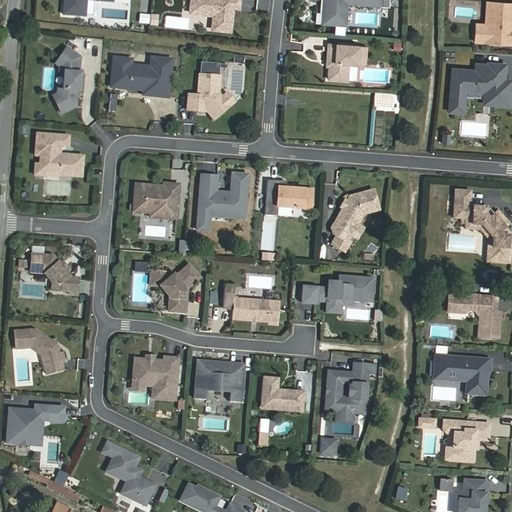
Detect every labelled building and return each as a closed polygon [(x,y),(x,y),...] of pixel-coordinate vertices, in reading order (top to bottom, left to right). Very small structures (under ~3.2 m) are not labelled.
[(64,0),(64,17),(86,18),(87,1),(115,3),(114,0),(64,0)] [(241,0),(190,0),(189,12),(214,15),(212,31),(233,33),(235,13),(240,12),(241,0)] [(379,0),(324,0),(323,16),(320,16),(317,16),(316,26),(335,27),(336,13),(342,13),(347,9),(347,6),(366,7),(366,5),(379,6),(379,0)] [(485,28),(476,28),(475,46),(511,48),(511,7),(495,6),(493,29),(485,28)] [(493,29),(495,6),(487,6),(485,28),(493,29)] [(345,28),(347,9),(342,13),(336,13),(335,27),(345,28)] [(146,27),(147,19),(139,18),(138,26),(146,27)] [(36,36),(27,35),(27,42),(35,43),(36,36)] [(358,68),(359,49),(328,47),(326,65),(329,66),(329,69),(328,82),(347,84),(348,67),(358,68)] [(80,61),(67,52),(56,67),(60,70),(60,75),(65,75),(63,93),(58,92),(58,97),(54,99),(62,116),(77,109),(78,95),(80,95),(82,76),(79,76),(75,76),(76,68),(80,61)] [(154,88),(153,99),(168,100),(172,63),(151,61),(150,71),(131,68),(131,63),(114,61),(112,79),(129,81),(128,89),(144,91),(144,87),(154,88)] [(504,84),(505,69),(488,68),(487,70),(476,69),(475,75),(452,74),(452,84),(454,84),(454,91),(451,90),(449,116),(463,117),(465,95),(485,96),(493,97),(492,109),(503,109),(503,107),(509,107),(510,94),(507,93),(507,85),(504,84)] [(143,98),(153,99),(154,88),(144,87),(144,91),(128,89),(129,81),(112,79),(111,90),(144,94),(143,98)] [(214,123),(229,110),(222,101),(218,97),(220,80),(200,79),(198,99),(189,99),(188,114),(197,114),(197,111),(205,112),(214,123)] [(391,98),(391,103),(381,102),(381,97),(374,96),(373,110),(398,112),(399,98),(391,98)] [(485,96),(484,108),(492,109),(493,97),(485,96)] [(222,101),(229,110),(234,105),(227,97),(222,101)] [(82,179),(83,159),(67,158),(67,160),(60,159),(60,157),(61,149),(68,149),(69,139),(37,136),(36,158),(41,158),(40,168),(45,174),(60,175),(59,177),(82,179)] [(443,138),(442,148),(450,149),(450,139),(443,138)] [(35,167),(35,177),(45,178),(45,174),(40,168),(35,167)] [(221,176),(200,174),(196,232),(211,233),(212,220),(247,222),(250,174),(231,172),(230,190),(220,190),(221,176)] [(171,198),(179,198),(180,187),(165,186),(164,189),(172,190),(171,198)] [(167,221),(177,222),(179,198),(171,198),(172,190),(164,189),(159,188),(157,191),(150,190),(148,188),(136,187),(134,214),(151,216),(151,212),(168,213),(167,221)] [(278,190),(276,210),(311,213),(313,193),(278,190)] [(379,212),(373,193),(350,199),(347,204),(348,207),(346,210),(343,211),(332,231),(333,236),(337,238),(332,247),(345,254),(350,245),(348,243),(351,238),(357,227),(363,216),(379,212)] [(495,266),(510,267),(510,258),(507,258),(507,252),(511,252),(511,239),(505,239),(501,234),(507,229),(507,225),(500,217),(495,217),(490,222),(486,217),(487,210),(470,209),(471,194),(456,193),(454,221),(466,222),(466,232),(473,232),(473,228),(482,228),(493,241),(492,251),(496,251),(495,266)] [(255,206),(270,207),(271,198),(256,197),(255,206)] [(167,221),(168,213),(151,212),(151,216),(151,219),(167,221)] [(363,231),(357,227),(351,238),(357,241),(363,231)] [(487,265),(495,266),(496,251),(492,251),(493,241),(482,228),(473,228),(473,232),(481,233),(489,242),(487,265)] [(54,259),(32,257),(31,276),(45,277),(53,286),(58,287),(61,290),(60,294),(70,295),(70,298),(78,299),(80,281),(72,280),(65,273),(61,267),(54,259)] [(134,261),(133,271),(148,272),(149,263),(134,261)] [(168,314),(185,315),(186,302),(182,301),(183,295),(187,291),(200,281),(189,268),(175,280),(173,278),(170,280),(166,276),(159,275),(157,289),(160,289),(169,302),(168,314)] [(157,289),(159,275),(151,274),(150,288),(157,289)] [(305,289),(303,305),(317,306),(318,303),(329,304),(337,305),(339,301),(352,302),(372,304),(374,281),(341,278),(340,284),(330,284),(329,291),(305,289)] [(58,287),(53,286),(52,294),(60,294),(61,290),(58,287)] [(278,328),(280,305),(234,301),(235,289),(225,288),(223,311),(233,311),(232,322),(268,325),(268,327),(278,328)] [(209,304),(216,305),(217,292),(210,291),(209,304)] [(468,300),(449,299),(448,315),(465,317),(468,314),(468,313),(475,314),(481,320),(479,341),(499,342),(501,316),(495,315),(492,315),(493,309),(496,310),(497,300),(468,298),(468,300)] [(339,301),(337,305),(329,304),(328,314),(341,315),(342,305),(352,306),(352,302),(339,301)] [(51,345),(52,343),(37,333),(15,335),(17,352),(31,351),(42,358),(47,377),(64,372),(62,365),(65,364),(63,355),(60,356),(57,347),(54,348),(51,345)] [(482,386),(483,375),(487,376),(488,373),(491,373),(492,362),(436,357),(434,379),(465,381),(469,386),(468,395),(486,397),(487,386),(482,386)] [(175,402),(179,360),(166,359),(165,363),(155,362),(153,362),(153,364),(149,364),(149,362),(147,361),(136,361),(134,383),(158,385),(157,400),(175,402)] [(245,367),(199,363),(196,401),(207,402),(208,393),(212,390),(228,391),(231,395),(231,404),(242,405),(245,367)] [(355,366),(354,376),(368,377),(368,375),(369,367),(355,366)] [(375,378),(376,368),(369,367),(368,375),(371,377),(375,378)] [(315,372),(296,370),(295,385),(306,386),(305,402),(313,403),(315,372)] [(335,413),(352,415),(365,416),(368,377),(354,376),(329,374),(328,390),(330,390),(330,396),(327,396),(326,412),(335,413)] [(280,380),(264,378),(262,403),(269,408),(286,410),(286,413),(303,414),(305,393),(279,391),(280,380)] [(158,385),(134,383),(134,391),(144,392),(145,387),(155,388),(154,400),(157,400),(158,385)] [(269,408),(262,403),(261,411),(286,413),(286,410),(269,408)] [(49,423),(50,409),(36,408),(35,413),(10,411),(8,446),(21,446),(21,443),(32,443),(38,438),(39,426),(43,426),(43,422),(49,423)] [(335,413),(334,422),(351,423),(352,415),(335,413)] [(261,431),(273,432),(274,420),(262,419),(261,431)] [(425,429),(425,421),(417,421),(417,429),(425,429)] [(432,430),(433,422),(425,421),(425,429),(432,430)] [(489,426),(442,422),(441,430),(444,435),(453,435),(452,450),(451,462),(472,463),(473,452),(474,441),(478,441),(487,442),(489,426)] [(21,443),(21,446),(41,448),(43,426),(39,426),(38,438),(32,443),(21,443)] [(269,436),(259,435),(258,448),(268,448),(269,436)] [(321,456),(335,457),(336,443),(322,442),(321,456)] [(125,454),(108,445),(103,455),(112,459),(115,461),(111,468),(115,477),(126,483),(120,495),(144,507),(153,490),(143,486),(145,483),(136,479),(138,474),(133,471),(138,460),(131,457),(130,458),(125,455),(125,454)] [(115,461),(112,459),(105,473),(115,477),(111,468),(115,461)] [(153,469),(149,477),(164,483),(168,475),(153,469)] [(49,482),(49,481),(32,473),(30,476),(48,484),(49,482)] [(449,493),(450,482),(439,481),(438,492),(449,493)] [(78,496),(49,482),(48,484),(46,488),(75,502),(78,496)] [(484,497),(487,497),(488,485),(463,483),(462,495),(458,495),(456,511),(483,511),(484,505),(484,497)] [(237,511),(228,507),(225,511),(218,511),(220,508),(215,506),(217,502),(218,499),(196,488),(195,490),(187,487),(179,503),(196,511),(237,511)] [(408,489),(399,488),(397,498),(406,500),(408,489)] [(161,504),(166,494),(162,492),(157,502),(161,504)]
